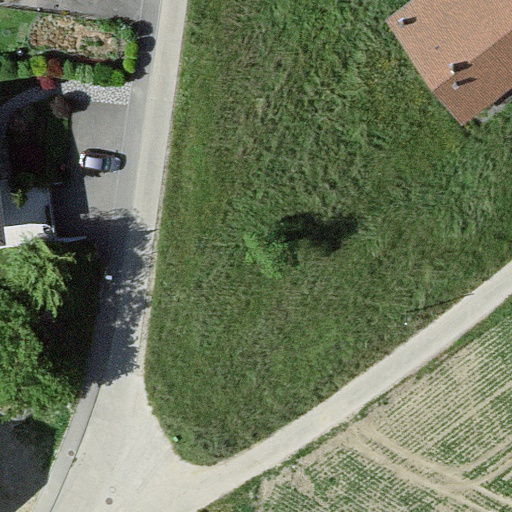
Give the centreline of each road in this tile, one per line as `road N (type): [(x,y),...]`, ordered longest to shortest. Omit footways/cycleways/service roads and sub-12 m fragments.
road 1 (residential): [(174,0),(118,403),(75,511)]
road 2 (track): [(172,511),(338,411),(511,278)]
